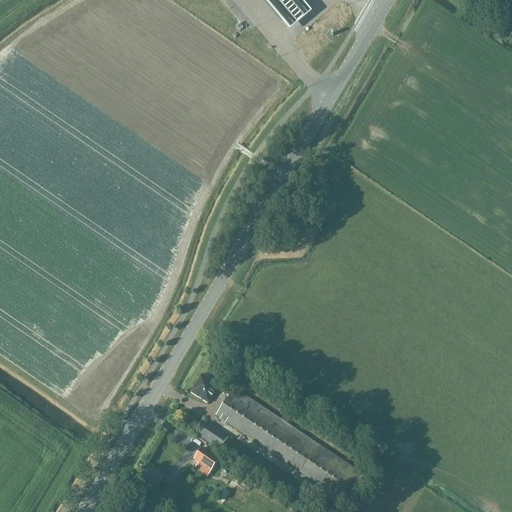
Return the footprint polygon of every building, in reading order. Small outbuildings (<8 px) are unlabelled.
[(299,0),(261,0),(274,14),(289,32),(311,13),(299,0)] [(301,27),(298,33),(304,36),(307,30),(301,27)] [(207,404),(218,386),(201,375),(190,393),(207,404)] [(225,424),(226,423),(341,500),(359,473),(240,392),(235,400),(229,396),(216,416),(221,419),(220,421),(225,424)] [(198,438),(219,452),(228,440),(206,425),(198,438)] [(202,448),(194,461),(199,464),(210,472),(219,460),(202,448)] [(167,487),(171,481),(165,476),(163,478),(149,469),(142,480),(156,490),(155,492),(163,496),(164,497),(166,497),(167,496),(169,496),(170,495),(170,493),(171,492),(170,491),(170,489),(169,488),(167,487)]
